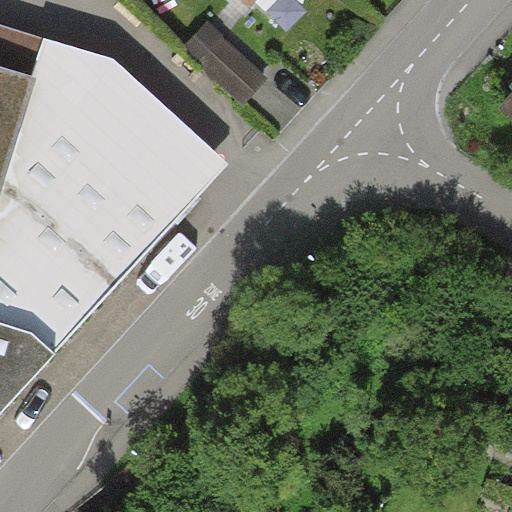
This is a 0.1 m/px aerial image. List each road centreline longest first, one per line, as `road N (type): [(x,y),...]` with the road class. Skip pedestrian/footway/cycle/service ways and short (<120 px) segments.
road 1 (residential): [(10,511),(316,174),(380,133)]
road 2 (residential): [(380,133),(410,69),(473,0)]
road 3 (residential): [(380,133),(511,215)]
